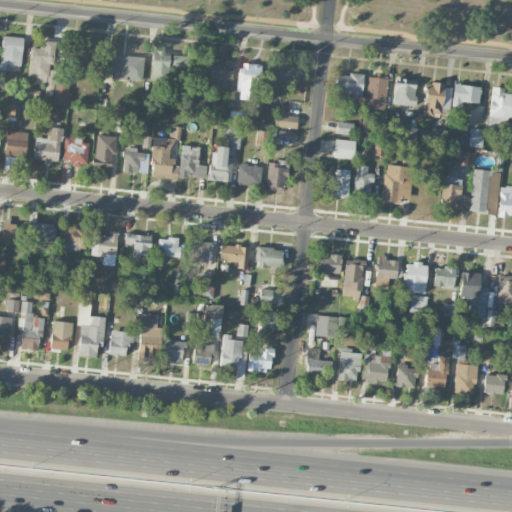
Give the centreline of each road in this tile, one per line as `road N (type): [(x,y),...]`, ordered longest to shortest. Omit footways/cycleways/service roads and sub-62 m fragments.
road 1 (residential): [(511,245),(0,190)]
road 2 (motorway): [(511,494),(0,439)]
road 3 (secondary): [(511,428),(0,375)]
road 4 (residential): [(0,5),(511,58)]
road 5 (motorway): [(511,441),(63,446)]
road 6 (residential): [(330,0),(287,406)]
road 7 (motorway): [(32,491),(237,511)]
